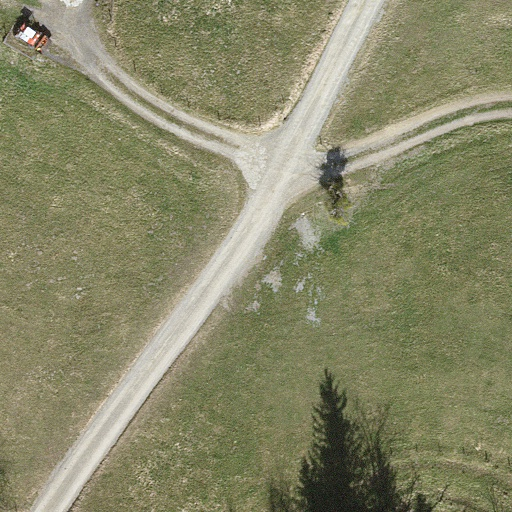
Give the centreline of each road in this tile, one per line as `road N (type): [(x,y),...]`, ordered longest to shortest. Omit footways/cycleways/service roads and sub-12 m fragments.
road 1 (track): [(51,511),(248,230),(367,0)]
road 2 (track): [(0,16),(174,121),(280,170),(354,160),(471,110),(511,103)]
